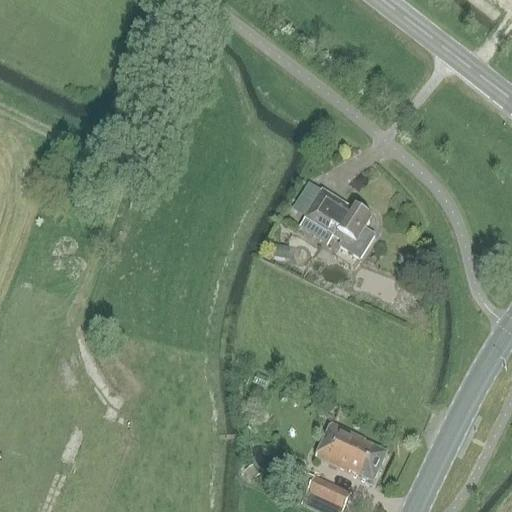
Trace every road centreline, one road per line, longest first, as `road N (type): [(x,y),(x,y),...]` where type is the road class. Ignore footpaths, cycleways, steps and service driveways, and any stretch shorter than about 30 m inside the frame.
road 1 (track): [(195,0),(86,283)]
road 2 (tertiary): [(413,511),(511,324)]
road 3 (tertiary): [(511,99),(382,0)]
